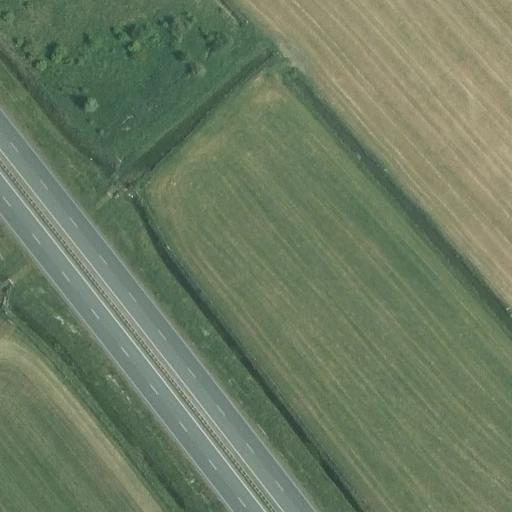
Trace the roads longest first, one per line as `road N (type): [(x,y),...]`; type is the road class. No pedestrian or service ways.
road 1 (trunk): [(296,511),(0,133)]
road 2 (trunk): [(0,197),(246,511)]
